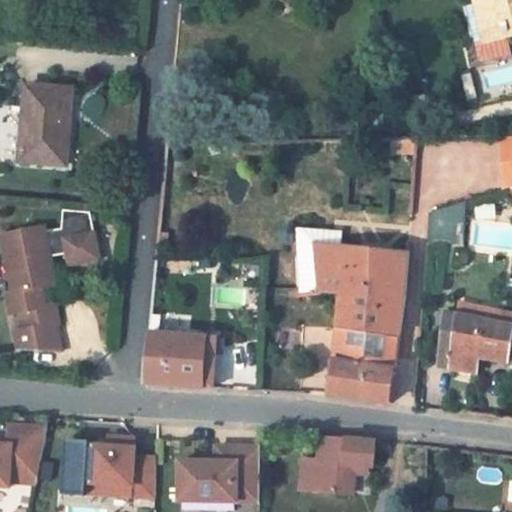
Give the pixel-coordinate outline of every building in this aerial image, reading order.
[(474,0),(477,11),(487,9),(485,0),(474,0)] [(511,0),(485,0),(487,9),(491,24),(502,22),(506,38),(511,37),(511,0)] [(502,22),(491,24),(487,9),(477,11),(472,13),(479,43),(484,42),(484,43),(486,43),(487,48),(507,43),(506,38),(502,22)] [(511,92),(511,57),(475,67),(482,98),(511,92)] [(73,90),(27,87),(21,162),(46,164),(48,146),(68,147),(70,121),(66,120),(67,112),(71,113),(73,90)] [(511,138),(503,139),(505,190),(511,188),(511,138)] [(416,141),(392,141),(392,154),(415,154),(416,141)] [(68,147),(48,146),(46,164),(66,166),(68,147)] [(464,246),(467,202),(430,213),(427,244),(464,246)] [(91,213),(65,211),(64,218),(76,219),(91,216),(91,213)] [(49,287),(56,285),(51,259),(68,256),(70,268),(101,262),(91,216),(76,219),(64,218),(63,230),(46,234),(45,228),(3,236),(14,294),(7,295),(11,315),(20,313),(24,331),(16,333),(19,349),(62,351),(57,325),(60,325),(56,305),(53,305),(36,309),(32,290),(49,287)] [(322,291),(317,245),(342,247),(343,233),(298,230),(299,289),(299,297),(322,293),(322,291)] [(167,250),(168,235),(161,235),(160,249),(167,250)] [(427,244),(423,291),(434,292),(438,245),(427,244)] [(342,294),(338,327),(400,336),(405,298),(409,255),(342,247),(317,245),(322,291),(342,294)] [(53,305),(49,287),(32,290),(36,309),(53,305)] [(460,304),(457,317),(449,369),(477,374),(479,356),(510,361),(511,350),(511,327),(497,324),(499,312),(460,304)] [(511,327),(511,314),(499,312),(497,324),(511,327)] [(449,369),(457,317),(445,315),(439,368),(449,369)] [(400,336),(338,327),(334,363),(396,371),(400,336)] [(207,338),(149,334),(144,383),(203,388),(207,338)] [(203,388),(213,389),(217,338),(207,338),(203,388)] [(396,371),(334,363),(330,395),(392,404),(396,371)] [(9,444),(0,443),(0,485),(10,486),(10,481),(37,483),(48,427),(10,424),(9,444)] [(375,441),(322,436),(320,461),(304,460),(301,489),(344,493),(347,467),(356,467),(371,468),(373,468),(375,441)] [(108,446),(66,444),(63,491),(87,493),(87,483),(132,486),(132,496),(156,498),(156,458),(135,457),(136,442),(134,442),(110,441),(108,441),(108,446)] [(206,463),(180,463),(179,502),(259,504),(260,449),(216,448),(216,458),(216,463),(206,463)] [(355,475),(356,467),(347,467),(344,493),(353,494),(355,475)] [(371,468),(356,467),(355,475),(370,476),(371,468)] [(132,486),(87,483),(87,493),(132,496),(132,486)]
